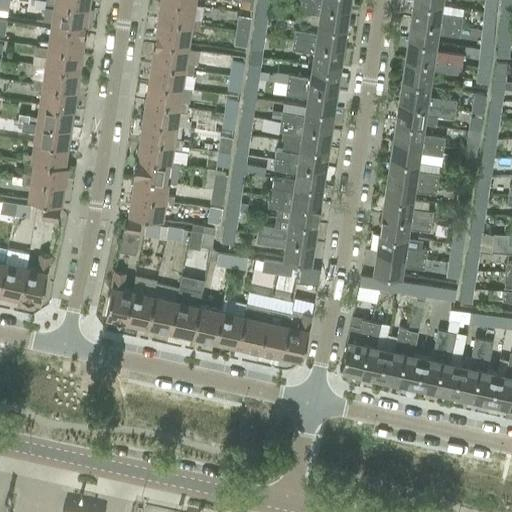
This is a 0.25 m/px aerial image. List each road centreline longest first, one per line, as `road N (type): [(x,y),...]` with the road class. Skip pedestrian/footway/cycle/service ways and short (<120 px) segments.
road 1 (residential): [(311,403),(382,0)]
road 2 (residential): [(126,0),(95,213),(64,347)]
road 3 (unclassified): [(285,505),(0,443)]
road 4 (residential): [(311,403),(64,347)]
road 5 (residential): [(511,446),(311,403)]
